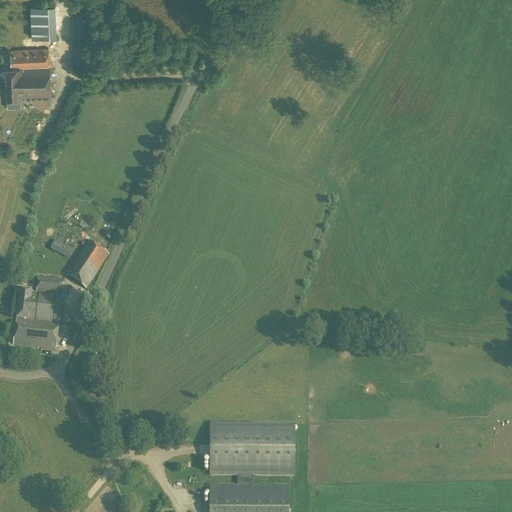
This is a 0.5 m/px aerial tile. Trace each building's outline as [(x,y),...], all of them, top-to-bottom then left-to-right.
[(32,38),(56,37),(54,7),(30,8),(32,38)] [(90,29),(91,15),(76,14),(75,28),(90,29)] [(6,101),(6,108),(20,108),(19,98),(50,97),(49,63),(50,63),(49,48),(10,50),(10,68),(4,68),(5,101),(6,101)] [(64,218),(75,225),(81,217),(70,210),(64,218)] [(68,259),(73,250),(55,241),(50,250),(68,259)] [(86,288),(108,255),(88,242),(66,275),(86,288)] [(18,321),(59,325),(64,282),(39,279),(37,294),(34,294),(34,296),(32,296),(32,292),(21,291),(18,321)] [(56,351),(59,325),(18,321),(18,322),(17,322),(14,346),(56,351)] [(293,476),(294,424),(210,424),(210,476),(237,476),(237,486),(209,486),(209,511),(288,511),(288,486),(253,486),(253,476),(293,476)]
